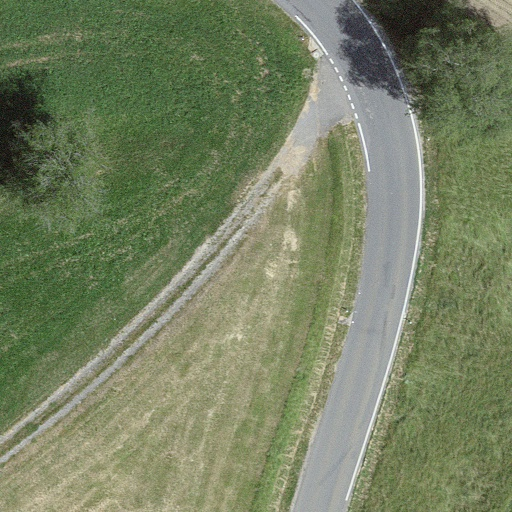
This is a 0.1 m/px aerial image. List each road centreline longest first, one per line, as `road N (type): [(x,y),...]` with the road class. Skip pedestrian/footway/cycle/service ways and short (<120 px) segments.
road 1 (track): [(0,451),(96,376),(174,296),(259,200),(357,49)]
road 2 (tertiary): [(319,511),(371,334),(396,196),(376,87),(316,0)]
